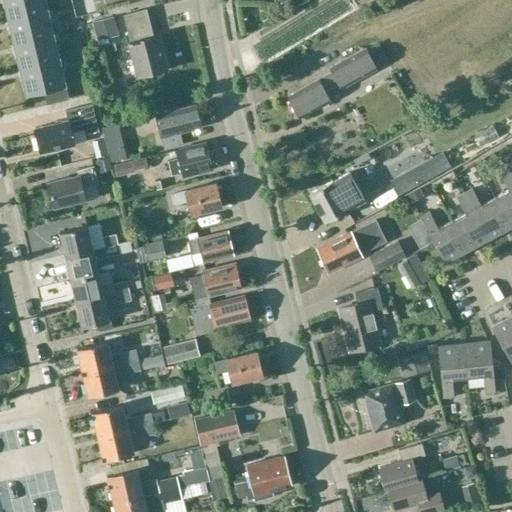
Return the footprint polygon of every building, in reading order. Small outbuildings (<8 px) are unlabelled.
[(48,12),(44,0),(3,0),(9,21),(48,12)] [(147,9),(123,15),(138,76),(165,70),(157,37),(150,39),(146,22),(150,21),(147,9)] [(54,36),(48,12),(9,21),(15,46),(54,36)] [(60,61),(54,36),(15,46),(21,70),(60,61)] [(379,42),(365,49),(330,69),(332,73),(288,97),(300,119),(330,102),(325,94),(340,87),(341,90),(390,63),(379,42)] [(27,95),(44,90),(66,85),(60,61),(21,70),(27,95)] [(69,99),(66,85),(44,90),(47,104),(69,99)] [(74,145),(71,133),(84,130),(85,135),(98,132),(92,104),(65,110),(67,120),(35,128),(41,153),(74,145)] [(179,133),(200,128),(195,106),(156,115),(164,149),(182,145),(179,133)] [(115,139),(131,134),(128,120),(111,125),(115,139)] [(207,142),(204,143),(176,150),(178,161),(169,163),(172,175),(181,173),(182,177),(213,169),(211,162),(213,159),(211,151),(209,150),(207,142)] [(442,153),(392,181),(399,194),(449,166),(442,153)] [(78,176),(48,183),(54,208),(84,201),(81,188),(97,185),(93,167),(77,170),(78,176)] [(509,189),(495,197),(511,226),(511,225),(511,176),(508,169),(501,173),(509,189)] [(332,181),(309,193),(325,223),(348,210),(365,200),(350,172),(332,181)] [(191,215),(221,208),(215,184),(185,191),(186,192),(172,195),(175,205),(188,202),(191,215)] [(472,189),(465,193),(490,238),(511,226),(495,197),(481,205),(472,189)] [(490,238),(465,193),(458,196),(467,213),(452,220),(468,250),(490,238)] [(430,212),(428,213),(421,217),(446,262),(468,250),(452,220),(438,228),(430,212)] [(376,220),(317,247),(329,272),(361,257),(360,255),(386,242),(376,220)] [(60,233),(66,256),(92,250),(87,227),(60,233)] [(204,261),(233,255),(228,231),(189,240),(192,254),(202,252),(204,261)] [(116,234),(101,238),(104,247),(118,244),(116,235),(116,234)] [(376,271),(405,256),(397,241),(368,257),(376,271)] [(147,261),(166,257),(162,242),(143,246),(147,261)] [(120,254),(118,244),(104,247),(106,257),(120,254)] [(92,250),(66,256),(71,280),(98,274),(95,260),(106,257),(104,247),(92,250)] [(190,278),(192,288),(195,299),(241,288),(240,285),(242,283),(241,277),(238,275),(235,263),(203,271),(204,275),(190,278)] [(150,277),(151,278),(146,279),(149,291),(153,290),(173,286),(171,273),(150,277)] [(98,274),(71,280),(77,303),(129,291),(126,281),(101,287),(98,274)] [(143,288),(141,288),(129,291),(77,303),(82,327),(109,321),(106,307),(132,301),(133,302),(146,299),(143,288)] [(373,317),(384,314),(378,288),(354,293),(357,305),(340,309),(350,351),(380,344),(373,317)] [(220,326),(248,320),(243,297),(189,309),(195,336),(221,330),(220,326)] [(511,315),(493,326),(511,359),(511,315)] [(383,348),(389,361),(422,346),(416,332),(383,348)] [(197,355),(193,339),(163,346),(167,363),(197,355)] [(464,343),(468,377),(484,375),(486,394),(494,393),(488,341),(464,343)] [(77,349),(83,372),(138,359),(135,349),(110,355),(107,342),(77,349)] [(440,346),(440,348),(445,398),(453,398),(451,379),(468,377),(464,343),(440,346)] [(232,383),(262,376),(256,352),(226,359),(226,360),(213,363),(216,374),(229,371),(232,383)] [(140,370),(138,359),(83,372),(88,397),(118,390),(115,376),(140,370)] [(400,405),(415,401),(410,380),(362,392),(373,433),(405,424),(400,405)] [(153,404),(183,397),(181,385),(150,392),(153,404)] [(226,387),(207,392),(209,404),(229,399),(226,387)] [(92,413),(98,436),(128,429),(139,426),(154,423),(151,413),(126,419),(122,405),(92,413)] [(200,445),(240,435),(233,410),(194,420),(200,445)] [(154,423),(139,426),(142,436),(156,433),(154,423)] [(133,453),(128,429),(98,436),(104,460),(133,453)] [(418,481),(418,479),(412,459),(425,456),(422,444),(400,450),(403,462),(380,468),(386,490),(390,489),(389,489),(418,481)] [(463,453),(456,455),(442,459),(445,470),(466,464),(463,453)] [(270,490),(290,485),(283,457),(247,466),(250,477),(235,481),(239,497),(254,493),(256,500),(271,496),(270,490)] [(221,465),(207,469),(214,478),(224,475),(221,465)] [(178,487),(176,477),(141,485),(137,468),(108,475),(114,503),(178,487)] [(395,509),(419,503),(421,511),(431,511),(444,509),(437,483),(424,487),(421,478),(418,479),(418,481),(389,489),(390,489),(395,509)] [(144,496),(114,503),(116,511),(153,511),(165,509),(164,504),(206,494),(203,481),(178,487),(144,496)]
